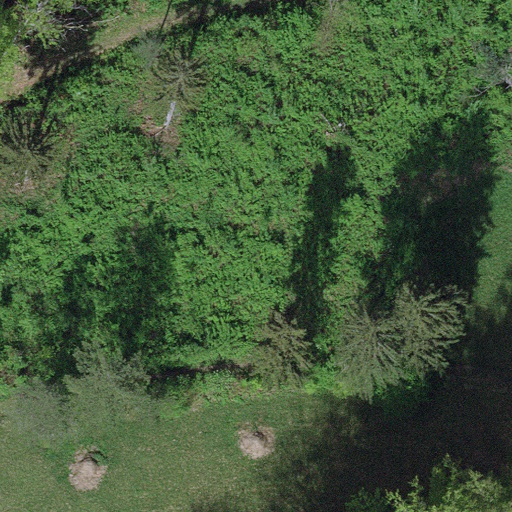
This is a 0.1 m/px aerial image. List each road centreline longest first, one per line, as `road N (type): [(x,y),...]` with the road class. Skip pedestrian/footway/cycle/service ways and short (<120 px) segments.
road 1 (track): [(511,376),(322,364),(179,373),(0,402)]
road 2 (track): [(221,0),(182,7),(0,81)]
